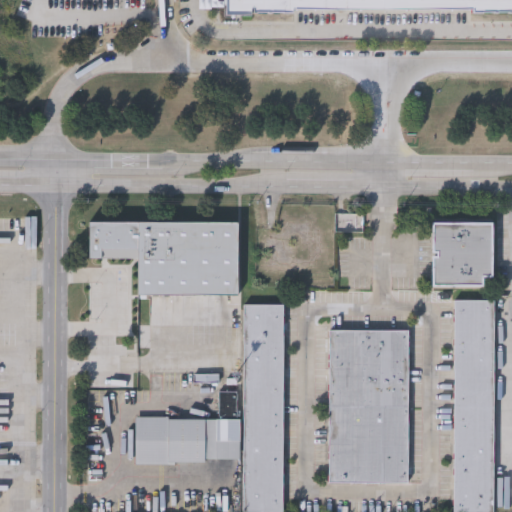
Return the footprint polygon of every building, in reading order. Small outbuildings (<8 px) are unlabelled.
[(230,0),(511,0),(511,10),(231,12),(230,0)] [(236,294),(236,220),(89,221),(90,260),(102,260),(102,254),(139,254),(139,295),(236,294)] [(490,275),(490,222),(432,223),(432,252),(436,252),(436,256),(432,256),(432,284),(480,284),(480,275),(490,275)] [(454,511),(493,511),(492,298),(453,298),(453,511),(454,511)] [(285,511),(283,300),(241,300),(242,421),(242,459),(242,511),(285,511)] [(331,331),(331,481),(408,481),(408,331),(331,331)] [(136,464),(207,464),(207,459),(242,459),(242,421),(168,421),(168,416),(135,416),(136,464)]
